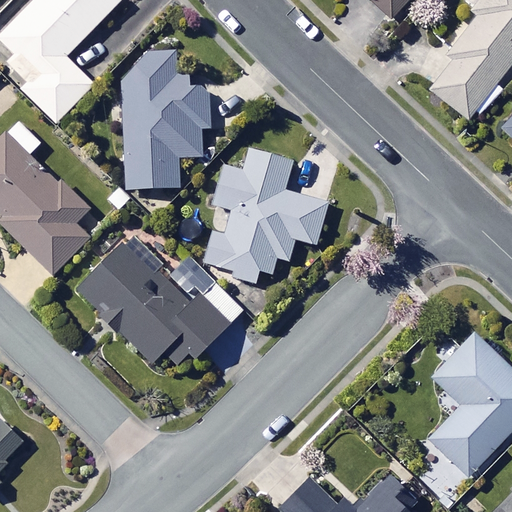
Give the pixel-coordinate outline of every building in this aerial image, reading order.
[(118,1),(116,0),(31,0),(0,32),(0,41),(12,54),(4,61),(24,81),(18,87),(54,123),(92,84),(64,56),(118,1)] [(404,0),(369,0),(388,18),(404,0)] [(511,0),(473,0),(469,5),(478,13),(448,48),(448,63),(427,87),(465,120),(511,65),(511,0)] [(187,86),(174,45),(123,66),(121,78),(122,187),(177,186),(176,155),(199,155),(199,126),(207,126),(206,86),(187,86)] [(511,112),(498,127),(511,139),(511,112)] [(39,143),(15,119),(0,134),(0,214),(1,215),(0,215),(0,224),(50,274),(87,237),(72,223),(83,212),(26,156),(39,143)] [(290,161),(247,148),(241,170),(221,164),(209,203),(230,209),(223,233),(209,229),(200,260),(231,270),(230,275),(254,283),(258,269),(271,273),(276,256),(287,259),(294,238),(315,244),(328,203),(282,189),(290,161)] [(168,272),(128,232),(73,287),(150,364),(162,351),(179,368),(239,309),(185,255),(168,272)] [(511,426),(511,368),(473,332),(430,377),(459,404),(426,438),(466,476),(511,426)] [(0,469),(0,464),(22,444),(0,421),(0,485),(8,478),(0,469)] [(349,511),(340,511),(305,477),(275,508),(278,511),(405,511),(412,504),(384,477),(349,511)] [(511,511),(511,487),(510,490),(511,492),(511,504),(502,511),(511,511)]
